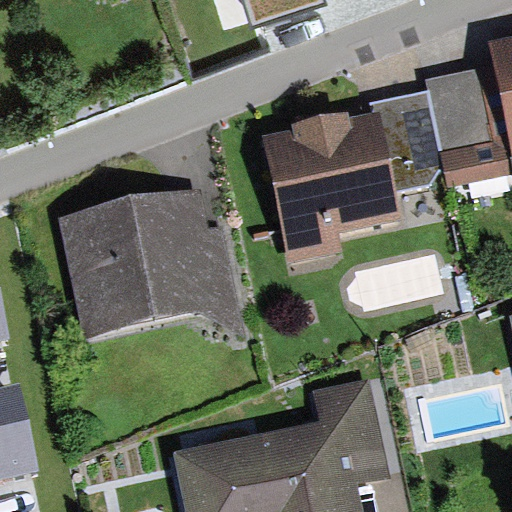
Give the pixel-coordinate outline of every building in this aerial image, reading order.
[(245,0),(253,20),(311,0),(245,0)] [(511,47),(483,54),(488,75),(473,78),(489,150),(432,162),(440,197),(511,181),(511,183),(511,47)] [(381,124),(263,149),(287,257),(404,233),(381,124)] [(207,226),(197,188),(60,218),(87,339),(197,313),(247,339),(224,225),(207,226)] [(0,295),(0,340),(9,339),(0,295)] [(364,511),(359,477),(389,472),(374,380),(276,396),(281,427),(180,443),(191,511),(364,511)] [(19,383),(0,387),(0,477),(9,476),(38,469),(19,383)]
